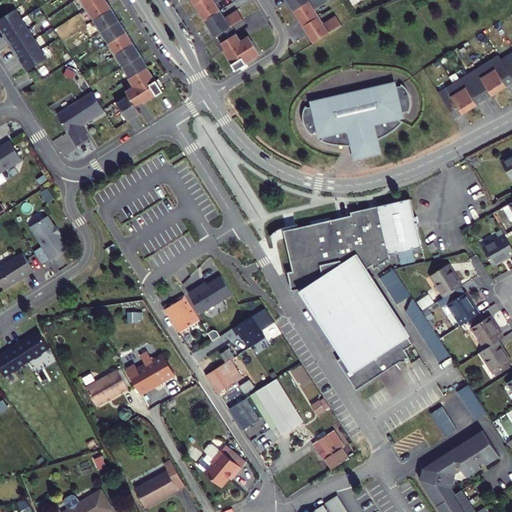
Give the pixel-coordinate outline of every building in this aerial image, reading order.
[(81,0),(82,2),(81,2),(85,10),(100,0),(81,0)] [(106,0),(100,0),(85,10),(90,17),(92,16),(94,20),(112,9),(106,0)] [(200,0),(194,4),(204,20),(220,10),(216,3),(220,0),(200,0)] [(288,0),(295,9),(309,0),(288,0)] [(327,0),(309,0),(295,9),(305,25),(320,15),(316,8),(328,1),(327,0)] [(69,5),(47,18),(53,28),(75,15),(69,5)] [(112,9),(94,20),(97,24),(95,25),(100,33),(119,20),(112,9)] [(27,71),(46,59),(15,10),(0,18),(0,28),(3,33),(4,32),(21,59),(20,60),(27,71)] [(220,10),(204,20),(215,37),(217,36),(221,43),(236,33),(232,26),(243,19),(237,10),(225,18),(220,10)] [(320,15),(305,25),(315,42),(343,24),(337,15),(325,23),(320,15)] [(119,20),(100,33),(104,40),(106,39),(109,43),(126,32),(119,20)] [(126,32),(109,43),(111,48),(110,49),(114,56),(134,44),(126,32)] [(236,33),(221,43),(226,50),(224,51),(229,60),(230,59),(233,63),(232,64),(236,70),(247,64),(246,63),(260,54),(249,36),(241,41),(236,33)] [(134,44),(114,56),(119,63),(121,62),(123,66),(141,55),(134,44)] [(511,51),(501,59),(511,76),(511,51)] [(141,55),(123,66),(126,70),(124,72),(129,79),(148,68),(148,67),(141,55)] [(482,64),(496,89),(504,82),(506,86),(511,82),(511,76),(501,59),(498,55),(482,64)] [(488,92),(496,89),(482,64),(468,73),(481,99),(490,96),(488,92)] [(148,68),(129,79),(134,86),(143,101),(144,103),(153,98),(153,97),(157,94),(157,95),(163,91),(157,80),(156,81),(148,68)] [(477,104),(481,99),(468,73),(453,83),(467,105),(474,101),(477,104)] [(352,145),(355,157),(379,151),(376,139),(393,130),(401,123),(402,121),(401,122),(400,117),(401,116),(401,112),(408,112),(410,106),(408,91),(402,84),(395,87),(394,83),(311,102),(312,106),(306,107),(306,106),(304,110),(303,119),(304,125),(311,133),(312,135),(311,133),(319,132),(320,135),(321,135),(320,140),(327,142),(352,145)] [(467,105),(453,83),(438,92),(455,118),(463,113),(460,109),(467,105)] [(143,101),(134,86),(126,91),(129,96),(136,106),(143,101)] [(105,111),(93,92),(57,115),(77,146),(89,139),(80,125),(88,120),(89,121),(105,111)] [(136,106),(129,96),(125,98),(124,97),(116,102),(128,121),(141,113),(136,106)] [(0,173),(22,159),(10,140),(0,146),(0,173)] [(511,180),(511,156),(502,162),(511,181),(511,180)] [(473,173),(460,178),(467,196),(481,191),(473,173)] [(423,247),(410,201),(349,214),(373,269),(390,260),(390,255),(423,247)] [(511,201),(503,207),(511,221),(511,220),(511,201)] [(452,212),(457,225),(480,216),(475,203),(452,212)] [(56,229),(48,216),(30,227),(51,260),(69,248),(60,234),(61,234),(58,228),(56,229)] [(351,374),(362,389),(412,361),(407,352),(415,347),(374,272),(373,269),(351,220),(288,233),(295,269),(290,275),(294,290),(301,292),(351,374)] [(511,254),(511,247),(505,234),(483,246),(493,265),(511,254)] [(34,271),(23,253),(0,267),(0,282),(4,289),(20,280),(20,277),(24,274),(27,275),(34,271)] [(462,286),(449,264),(431,276),(444,297),(462,286)] [(388,292),(402,283),(393,269),(379,278),(388,292)] [(195,289),(188,293),(201,313),(232,294),(221,276),(196,291),(195,289)] [(479,314),(465,292),(447,304),(461,325),(479,314)] [(199,320),(184,294),(163,306),(179,332),(199,320)] [(486,348),(497,341),(503,337),(489,316),(472,327),(486,348)] [(252,317),(233,329),(237,335),(240,333),(249,348),(265,338),(252,317)] [(50,347),(39,331),(24,340),(23,339),(16,344),(27,362),(34,357),(35,359),(42,354),(42,353),(50,347)] [(511,362),(497,341),(486,348),(480,352),(493,374),(511,362)] [(21,366),(27,362),(16,344),(9,348),(10,350),(0,355),(0,368),(5,376),(13,371),(14,372),(21,367),(21,366)] [(220,353),(226,363),(237,380),(242,377),(231,360),(235,357),(229,348),(220,353)] [(176,375),(164,354),(139,370),(136,365),(128,370),(140,392),(158,381),(161,384),(176,375)] [(237,380),(226,363),(207,375),(218,392),(237,380)] [(130,388),(120,370),(88,388),(98,407),(130,388)] [(302,420),(275,379),(254,392),(281,433),(302,420)] [(253,386),(249,380),(240,386),(244,393),(253,386)] [(475,394),(468,382),(456,390),(475,419),(486,411),(475,394)] [(247,397),(228,408),(242,429),(260,418),(247,397)] [(317,416),(330,408),(324,397),(310,406),(317,416)] [(445,435),(456,427),(441,405),(430,412),(445,435)] [(422,468),(419,479),(432,498),(436,495),(440,502),(437,505),(441,511),(442,510),(443,511),(475,511),(476,511),(462,490),(456,494),(452,488),(454,471),(452,471),(451,469),(458,465),(460,468),(466,476),(475,470),(472,467),(478,463),(481,461),(488,456),(490,460),(499,455),(481,428),(422,468)] [(330,468),(348,457),(342,447),(344,445),(335,429),(327,433),(324,429),(316,434),(319,438),(312,442),(322,459),(324,458),(330,468)] [(207,455),(213,459),(220,450),(212,444),(209,444),(204,449),(205,453),(207,455)] [(205,473),(222,488),(229,480),(232,481),(242,468),(221,450),(220,450),(213,459),(207,455),(198,466),(205,472),(205,473)] [(484,465),(490,460),(488,456),(481,461),(484,465)] [(100,457),(94,460),(99,469),(106,466),(100,457)] [(169,473),(135,493),(146,511),(178,493),(187,488),(176,469),(172,462),(165,465),(169,473)] [(294,463),(291,465),(304,485),(308,483),(294,463)] [(304,485),(291,465),(272,477),(286,497),(304,485)] [(105,511),(111,509),(101,491),(79,504),(80,507),(72,511),(71,510),(68,511),(105,511)] [(329,508),(341,501),(337,495),(326,502),(329,508)] [(335,511),(345,507),(341,501),(329,508),(331,511),(335,511)]
